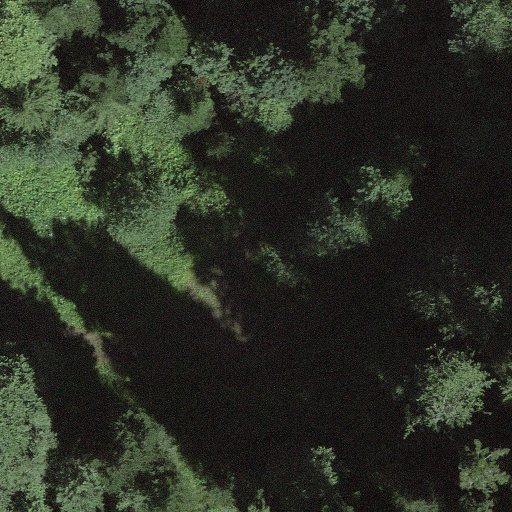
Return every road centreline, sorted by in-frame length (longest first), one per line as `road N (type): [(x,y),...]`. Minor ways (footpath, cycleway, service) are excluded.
road 1 (track): [(0,307),(61,345),(195,353),(234,267),(394,82),(424,0)]
road 2 (track): [(195,353),(292,327),(432,231),(511,191)]
